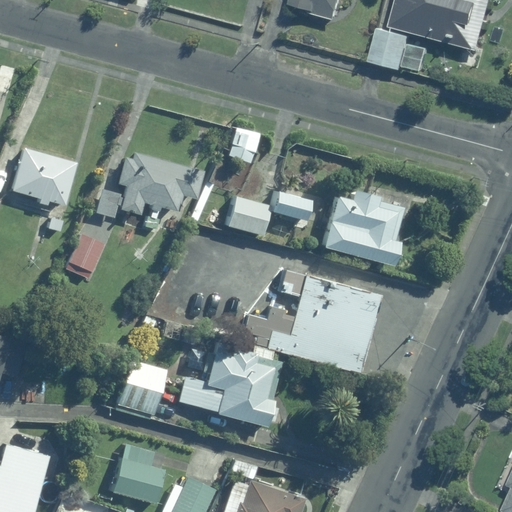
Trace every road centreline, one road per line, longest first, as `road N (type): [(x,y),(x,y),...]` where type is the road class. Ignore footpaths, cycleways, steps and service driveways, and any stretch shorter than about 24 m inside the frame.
road 1 (residential): [(0,15),(511,153)]
road 2 (residential): [(0,409),(132,422),(387,494)]
road 3 (secondary): [(511,225),(387,494)]
